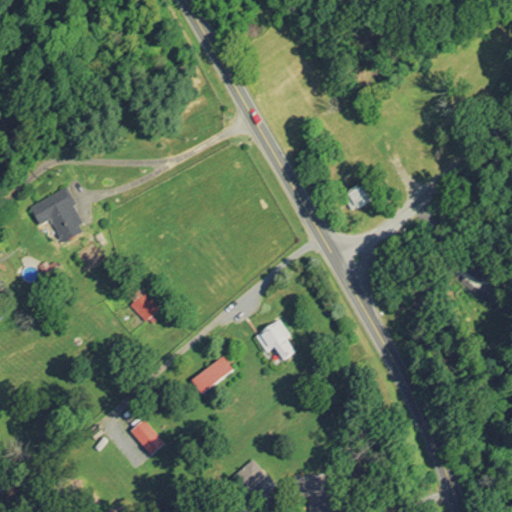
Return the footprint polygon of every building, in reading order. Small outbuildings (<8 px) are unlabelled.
[(440,132),(451,126),(441,110),(431,116),(440,132)] [(390,161),(406,150),(395,133),(378,144),(390,161)] [(385,200),(373,181),(350,196),(363,215),(385,200)] [(40,207),(50,227),(57,223),(68,246),(97,232),(77,189),(40,207)] [(139,306),(158,325),(171,311),(152,293),(139,306)] [(266,338),(276,356),(284,352),(291,364),(309,354),(292,323),(266,338)] [(199,384),(211,399),(245,371),(233,356),(199,384)]
